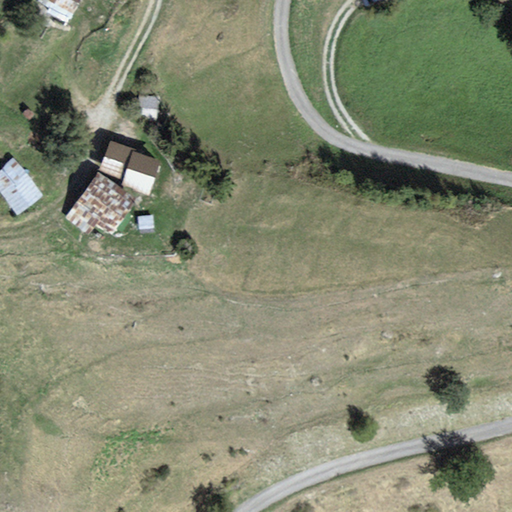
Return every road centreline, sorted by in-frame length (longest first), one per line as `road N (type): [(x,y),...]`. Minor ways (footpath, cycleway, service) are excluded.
road 1 (unclassified): [(511,180),(372,151),(324,130),(292,83),(282,0)]
road 2 (track): [(161,0),(52,215),(0,231)]
road 3 (unclassified): [(246,511),(334,469),(511,423)]
